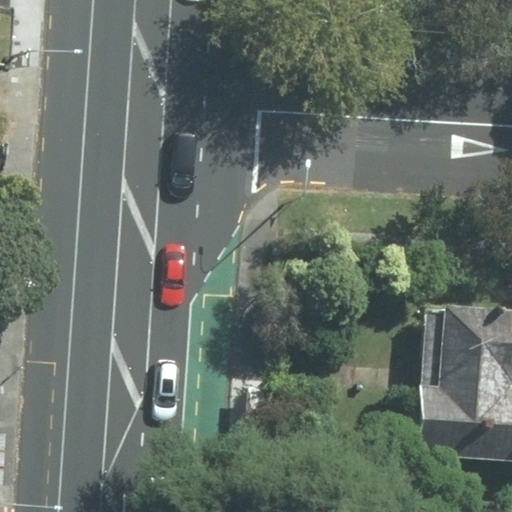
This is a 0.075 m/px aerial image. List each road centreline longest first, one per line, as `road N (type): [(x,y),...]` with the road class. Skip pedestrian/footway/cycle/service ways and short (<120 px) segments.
road 1 (primary): [(148,114),(120,511)]
road 2 (residential): [(148,114),(271,111),(511,125)]
